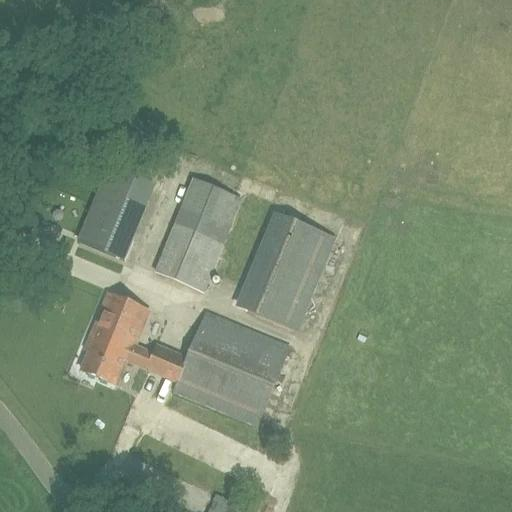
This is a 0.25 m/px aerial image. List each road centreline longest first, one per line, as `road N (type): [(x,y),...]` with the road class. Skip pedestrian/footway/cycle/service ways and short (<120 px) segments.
road 1 (unclassified): [(161,0),(0,218)]
road 2 (unclassified): [(76,511),(0,410)]
